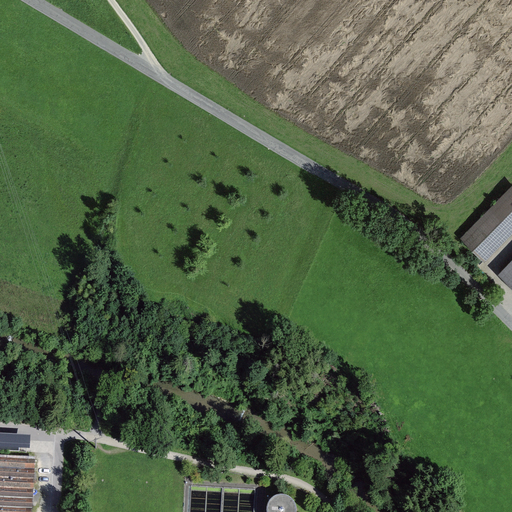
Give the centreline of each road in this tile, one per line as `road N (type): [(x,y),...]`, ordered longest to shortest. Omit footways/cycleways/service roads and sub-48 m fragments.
road 1 (unclassified): [(41,0),(394,210),(511,324)]
road 2 (track): [(61,433),(293,481),(337,511)]
